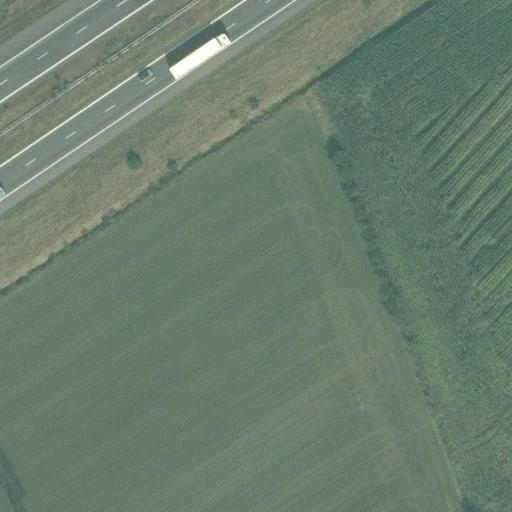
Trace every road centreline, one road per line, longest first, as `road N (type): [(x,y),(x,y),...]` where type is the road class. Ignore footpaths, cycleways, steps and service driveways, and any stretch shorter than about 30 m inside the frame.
road 1 (motorway): [(0,186),(274,0)]
road 2 (motorway): [(130,0),(0,88)]
